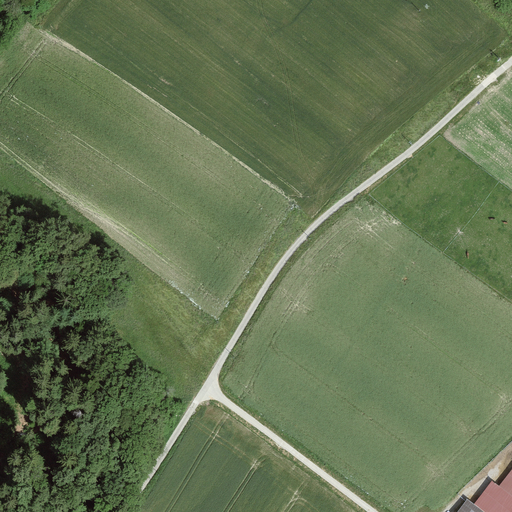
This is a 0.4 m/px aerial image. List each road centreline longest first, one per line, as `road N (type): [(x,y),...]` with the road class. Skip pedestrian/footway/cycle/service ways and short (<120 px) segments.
road 1 (unclassified): [(207,384),(295,245),(511,60)]
road 2 (unclassified): [(376,511),(207,384)]
road 3 (unclassified): [(120,511),(207,384)]
